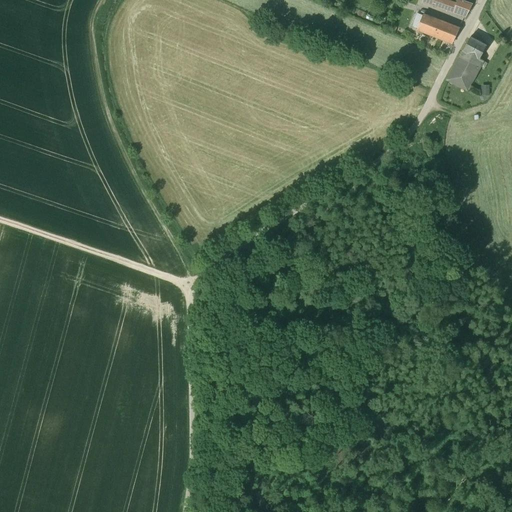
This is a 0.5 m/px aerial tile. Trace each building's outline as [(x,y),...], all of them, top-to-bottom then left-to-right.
[(472,4),(462,0),(456,0),(455,4),(444,0),(422,0),(423,1),(466,16),(472,4)] [(438,21),(422,15),(417,28),(433,35),(438,21)] [(459,29),(439,21),(438,21),(433,35),(452,42),(459,29)] [(486,45),(470,37),(463,50),(479,59),(479,58),(486,45)] [(479,59),(463,50),(447,79),(466,89),(482,60),(479,58),(479,59)]
